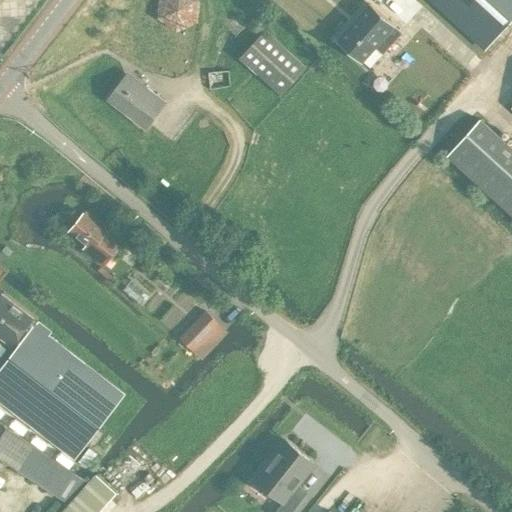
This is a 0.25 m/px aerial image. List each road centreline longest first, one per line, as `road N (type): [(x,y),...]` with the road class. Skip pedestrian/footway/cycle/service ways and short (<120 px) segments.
road 1 (tertiary): [(500,511),(0,90)]
road 2 (unknown): [(313,354),(230,440),(142,511)]
